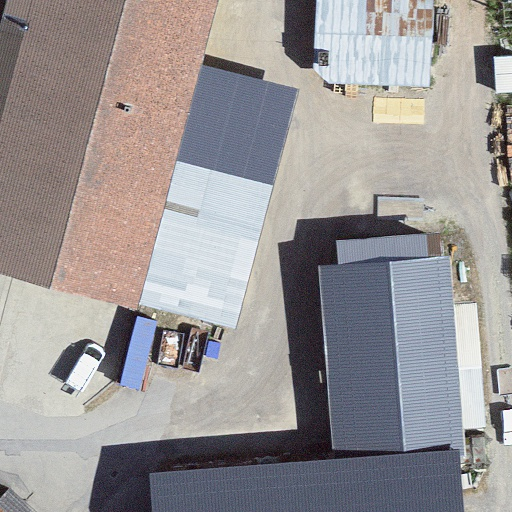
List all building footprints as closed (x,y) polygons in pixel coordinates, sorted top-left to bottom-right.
[(214,0),(21,0),(0,86),(0,385),(101,411),(131,289),(248,317),(287,158),(182,132),(214,0)] [(314,0),(312,71),(429,75),(431,0),(314,0)] [(442,251),(323,258),(334,450),(453,444),(442,251)] [(334,450),(149,465),(152,511),(457,511),(453,444),(334,450)] [(0,511),(23,511),(0,490),(0,511)]
